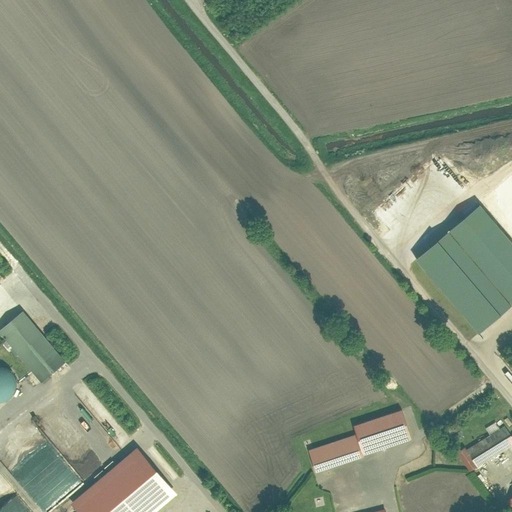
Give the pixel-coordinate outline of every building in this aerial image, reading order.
[(511,235),(486,203),(419,255),(479,332),(511,306),(511,235)] [(28,310),(3,332),(46,381),(71,359),(28,310)] [(0,365),(0,400),(21,390),(7,362),(0,365)] [(363,433),(371,454),(415,437),(404,408),(360,424),(363,433)] [(86,431),(102,438),(108,425),(92,418),(86,431)] [(463,450),(473,468),(511,445),(511,425),(510,423),(463,450)] [(371,454),(363,433),(314,451),(322,472),(371,454)] [(145,447),(79,501),(87,511),(161,511),(184,494),(145,447)] [(110,458),(81,485),(86,491),(115,464),(110,458)] [(33,511),(23,499),(20,501),(24,506),(17,511),(33,511)]
